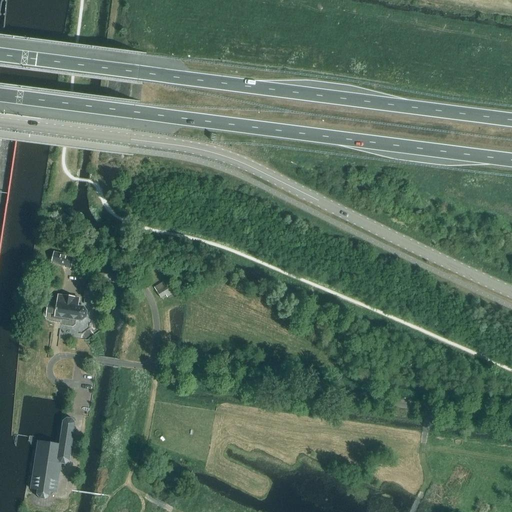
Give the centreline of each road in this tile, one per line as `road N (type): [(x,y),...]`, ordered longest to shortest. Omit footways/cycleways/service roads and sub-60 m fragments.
road 1 (secondary): [(511,292),(231,160),(0,123)]
road 2 (trunk): [(511,120),(0,55)]
road 3 (trunk): [(0,95),(511,160)]
road 4 (unclassified): [(157,371),(511,420)]
